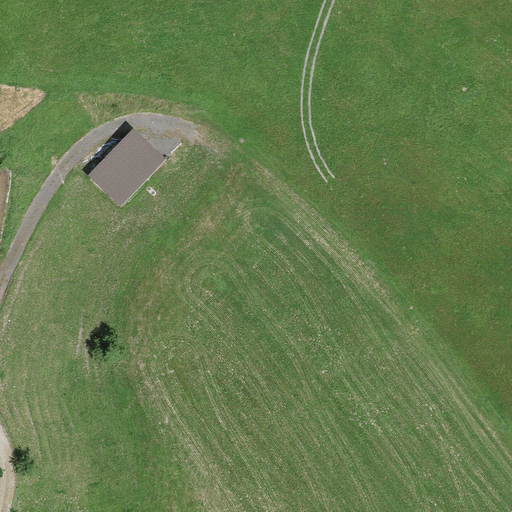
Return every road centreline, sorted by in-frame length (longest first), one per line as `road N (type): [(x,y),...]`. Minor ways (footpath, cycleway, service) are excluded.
road 1 (track): [(0,281),(42,198),(90,142),(116,126),(162,121)]
road 2 (track): [(335,182),(315,135),(313,89),(339,0)]
